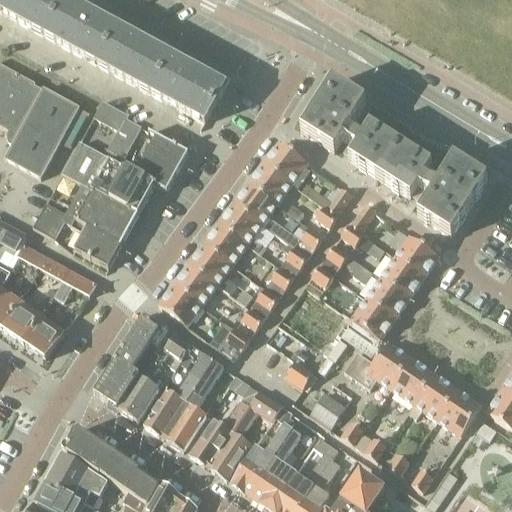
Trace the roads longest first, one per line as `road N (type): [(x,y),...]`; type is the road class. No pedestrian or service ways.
road 1 (residential): [(61,402),(233,166)]
road 2 (residential): [(451,259),(391,343),(484,409),(511,368)]
road 3 (residential): [(233,166),(0,39)]
road 4 (residential): [(451,259),(263,124)]
road 5 (tertiary): [(511,151),(320,35)]
road 6 (residential): [(211,503),(61,402)]
road 7 (residential): [(2,511),(61,402)]
